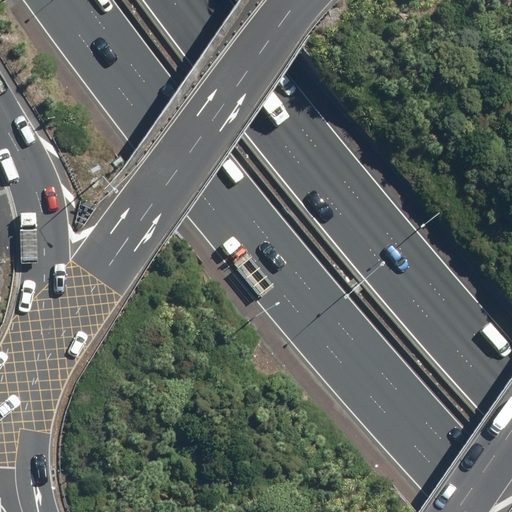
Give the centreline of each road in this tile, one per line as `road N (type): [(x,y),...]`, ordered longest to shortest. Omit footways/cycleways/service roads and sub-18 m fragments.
road 1 (motorway): [(509,511),(284,257),(85,0)]
road 2 (motorway): [(172,0),(511,407)]
road 3 (primary): [(49,338),(301,0)]
road 4 (motorway): [(49,338),(43,226),(0,109)]
road 5 (primary): [(34,511),(26,475),(37,363)]
